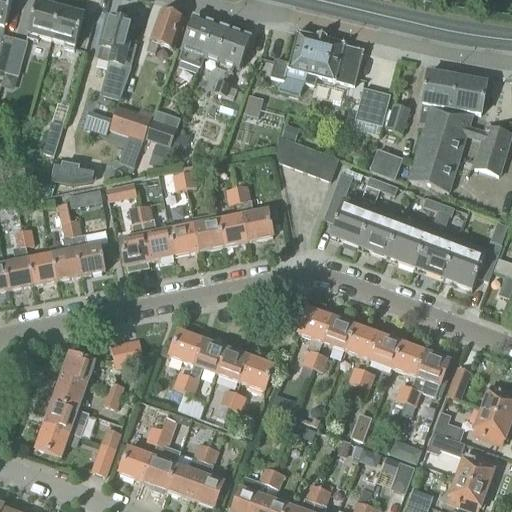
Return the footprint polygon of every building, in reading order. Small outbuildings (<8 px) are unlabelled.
[(0,0),(0,76),(3,77),(13,42),(2,39),(12,0),(0,0)] [(38,41),(52,45),(61,10),(47,6),(46,9),(36,6),(26,42),(37,45),(38,41)] [(61,10),(52,45),(63,48),(63,52),(74,55),(83,19),(73,16),(74,13),(61,10)] [(170,19),(160,15),(146,56),(154,59),(158,49),(172,54),(183,24),(180,23),(180,19),(173,17),(170,19)] [(110,23),(108,22),(97,63),(111,67),(105,91),(122,94),(130,74),(131,70),(136,50),(128,47),(133,29),(121,26),(122,22),(112,20),(110,23)] [(200,71),(204,60),(214,31),(213,30),(211,27),(205,25),(202,26),(192,23),(181,52),(183,53),(180,60),(181,65),(200,71)] [(214,31),(204,60),(239,73),(250,43),(239,39),(238,36),(231,34),(228,36),(214,31)] [(284,86),(284,85),(286,85),(277,94),(299,99),(304,87),(304,88),(314,91),(316,81),(354,91),(363,55),(344,51),(345,48),(344,48),(344,47),(342,47),(342,48),(325,43),(326,41),(317,39),(316,41),(299,37),(300,36),(297,35),(297,36),(296,36),(296,38),(297,38),(289,68),(274,65),(270,83),(284,86)] [(13,42),(3,77),(0,89),(13,93),(16,80),(18,81),(27,46),(13,42)] [(421,109),(452,114),(457,83),(426,77),(421,109)] [(465,143),(481,148),(485,137),(468,132),(472,118),(480,119),(486,88),(457,83),(452,114),(421,109),(418,125),(426,126),(408,186),(448,198),(465,143)] [(235,117),(234,89),(223,89),(224,117),(235,117)] [(352,134),(379,141),(390,100),(362,93),(352,134)] [(385,133),(401,138),(409,114),(393,109),(385,133)] [(108,132),(142,144),(150,122),(116,110),(108,132)] [(89,114),(84,130),(107,137),(112,121),(89,114)] [(144,142),(168,151),(179,122),(164,117),(159,129),(150,125),(144,142)] [(41,158),(53,161),(62,131),(51,127),(41,158)] [(474,174),(498,181),(510,140),(486,132),(485,137),(481,148),(474,174)] [(278,167),(291,172),(299,150),(279,142),(275,154),(278,167)] [(168,151),(155,146),(147,169),(162,174),(170,152),(168,151)] [(291,172),(304,177),(312,154),(299,150),(291,172)] [(304,177),(316,182),(325,159),(312,154),(304,177)] [(369,175),(394,185),(402,164),(377,155),(369,175)] [(325,159),(316,182),(330,187),(338,164),(325,159)] [(93,186),(95,186),(97,174),(94,173),(94,172),(54,164),(50,186),(71,190),(93,187),(93,186)] [(182,172),(183,178),(186,193),(196,191),(192,170),(182,172)] [(186,193),(183,178),(173,180),(176,195),(186,193)] [(329,242),(357,253),(371,215),(343,204),(352,182),(340,178),(323,225),(334,229),(329,242)] [(366,190),(380,195),(383,187),(369,182),(366,190)] [(55,188),(45,185),(42,197),(50,200),(51,200),(55,188)] [(236,193),(235,187),(225,189),(229,211),(239,209),(236,193)] [(383,187),(380,195),(394,200),(397,192),(383,187)] [(119,203),(136,200),(134,189),(117,192),(119,203)] [(267,215),(253,218),(251,207),(251,206),(249,206),(246,191),(236,193),(239,209),(241,220),(242,220),(248,247),(272,242),(267,215)] [(499,223),(506,202),(495,199),(488,220),(499,223)] [(66,203),(69,213),(77,212),(80,208),(78,200),(66,202),(66,203)] [(422,211),(436,216),(439,208),(425,203),(422,211)] [(439,208),(436,216),(450,221),(453,213),(439,208)] [(52,259),(57,285),(80,280),(70,227),(66,209),(58,210),(65,244),(62,245),(65,257),(58,258),(54,238),(48,239),(52,259)] [(149,211),(139,213),(149,267),(174,262),(169,235),(156,237),(153,225),(152,225),(149,211)] [(149,267),(139,213),(129,215),(132,230),(130,230),(133,242),(119,245),(124,272),(149,267)] [(357,253),(385,264),(400,226),(371,215),(357,253)] [(242,220),(218,225),(223,252),(248,247),(242,220)] [(78,225),(70,227),(80,280),(105,275),(100,250),(87,252),(85,240),(81,241),(78,225)] [(218,225),(193,230),(198,257),(223,252),(218,225)] [(385,264),(414,274),(428,236),(400,226),(385,264)] [(193,230),(169,235),(174,262),(198,257),(193,230)] [(24,236),(27,252),(33,250),(30,235),(24,236)] [(15,266),(6,268),(11,294),(34,290),(29,264),(28,264),(25,252),(27,252),(24,236),(14,238),(17,253),(13,254),(15,266)] [(414,274),(442,285),(456,247),(428,236),(414,274)] [(456,247),(442,285),(471,296),(476,282),(488,287),(501,251),(489,247),(485,258),(456,247)] [(52,259),(29,264),(34,290),(57,285),(52,259)] [(493,276),(511,282),(511,269),(498,264),(493,276)] [(0,296),(11,294),(6,268),(0,269),(0,296)] [(317,359),(321,348),(330,322),(307,313),(297,339),(310,344),(306,356),(307,357),(308,356),(317,359)] [(321,348),(345,356),(354,331),(330,322),(321,348)] [(345,356),(369,365),(378,340),(354,331),(345,356)] [(169,362),(183,367),(193,371),(202,345),(178,336),(169,362)] [(387,343),(378,340),(369,365),(392,374),(401,348),(400,348),(400,343),(391,340),(387,343)] [(193,371),(216,379),(225,353),(202,345),(193,371)] [(138,346),(124,349),(129,370),(143,367),(138,346)] [(392,374),(414,382),(424,356),(401,348),(392,374)] [(129,370),(124,349),(110,352),(115,373),(129,370)] [(216,379),(240,388),(249,362),(225,353),(216,379)] [(302,370),(312,374),(317,359),(308,356),(307,357),(302,370)] [(432,402),(433,401),(435,402),(449,365),(424,356),(414,382),(410,393),(411,393),(420,397),(420,396),(423,397),(422,398),(432,402)] [(68,358),(60,382),(86,392),(94,367),(68,358)] [(317,359),(312,374),(322,377),(327,363),(317,359)] [(249,362),(240,388),(263,397),(273,371),(249,362)] [(349,387),(359,391),(364,376),(354,373),(349,387)] [(446,402),(458,407),(469,377),(457,373),(446,402)] [(364,376),(359,391),(368,394),(373,380),(364,376)] [(173,392),(183,396),(188,382),(179,378),(173,392)] [(60,382),(51,407),(77,415),(86,392),(60,382)] [(188,382),(183,396),(193,400),(198,385),(188,382)] [(109,387),(105,399),(119,403),(123,392),(109,387)] [(396,404),(405,408),(411,393),(410,393),(401,390),(396,404)] [(411,393),(405,408),(415,411),(420,397),(411,393)] [(511,401),(489,393),(481,415),(511,426),(511,424),(511,401)] [(220,409),(230,413),(235,398),(226,395),(220,409)] [(235,398),(230,413),(240,417),(245,402),(235,398)] [(119,403),(105,399),(101,410),(115,415),(119,403)] [(297,407),(275,399),(269,416),(292,424),(297,407)] [(51,407),(43,429),(69,439),(80,443),(89,419),(77,415),(51,407)] [(511,426),(481,415),(472,438),(502,449),(506,438),(508,439),(511,430),(510,429),(511,426)] [(440,418),(433,436),(459,446),(463,435),(446,429),(449,421),(440,418)] [(371,423),(359,419),(350,443),(362,447),(371,423)] [(165,424),(161,436),(156,450),(162,452),(162,451),(167,453),(176,428),(165,424)] [(69,439),(43,429),(35,454),(61,463),(69,439)] [(146,447),(156,450),(161,436),(152,432),(146,447)] [(107,434),(101,450),(114,455),(120,439),(107,434)] [(459,446),(433,436),(429,448),(455,457),(459,446)] [(387,458),(415,469),(421,454),(393,443),(387,458)] [(198,449),(193,463),(202,467),(208,453),(198,449)] [(114,455),(101,450),(91,477),(105,482),(114,455)] [(152,461),(142,487),(166,496),(175,470),(179,457),(167,453),(162,451),(162,452),(156,450),(152,461)] [(118,478),(142,487),(152,461),(128,453),(118,478)] [(202,467),(189,504),(210,511),(213,511),(223,487),(208,482),(217,456),(208,453),(202,467)] [(357,465),(374,472),(379,460),(362,453),(357,465)] [(464,460),(456,483),(486,494),(487,492),(490,492),(493,485),(490,482),(494,472),(464,460)] [(166,496),(189,504),(202,467),(193,463),(188,475),(175,470),(166,496)] [(390,494),(404,499),(414,473),(399,468),(390,494)] [(232,511),(260,511),(264,502),(268,491),(273,477),(263,473),(258,487),(244,482),(232,511)] [(273,477),(268,491),(277,494),(282,480),(273,477)] [(486,494),(456,483),(448,506),(465,511),(479,511),(482,506),(485,506),(487,499),(485,496),(486,494)] [(306,505),(316,508),(321,494),(312,490),(306,505)] [(321,494),(316,508),(325,511),(331,497),(321,494)] [(362,494),(357,507),(355,511),(366,511),(367,511),(372,497),(362,494)] [(408,503),(408,505),(427,511),(428,511),(433,501),(412,494),(409,503),(408,503)] [(260,511),(287,511),(288,511),(264,502),(260,511)]
